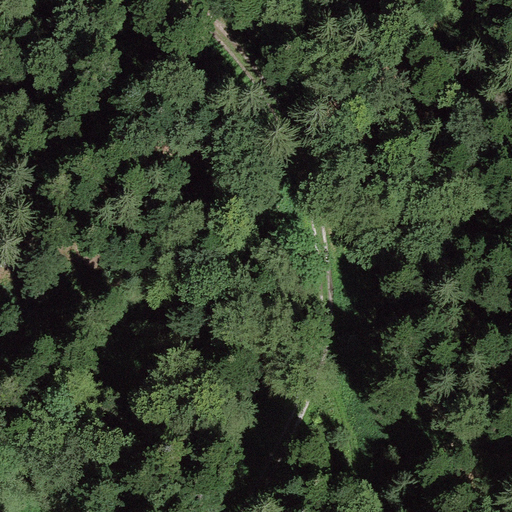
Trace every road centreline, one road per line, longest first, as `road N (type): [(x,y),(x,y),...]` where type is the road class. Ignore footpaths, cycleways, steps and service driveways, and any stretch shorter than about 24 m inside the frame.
road 1 (track): [(179,0),(277,111),(309,173),(322,242),(325,314),(312,370),(246,511)]
road 2 (track): [(312,370),(372,458),(387,511)]
